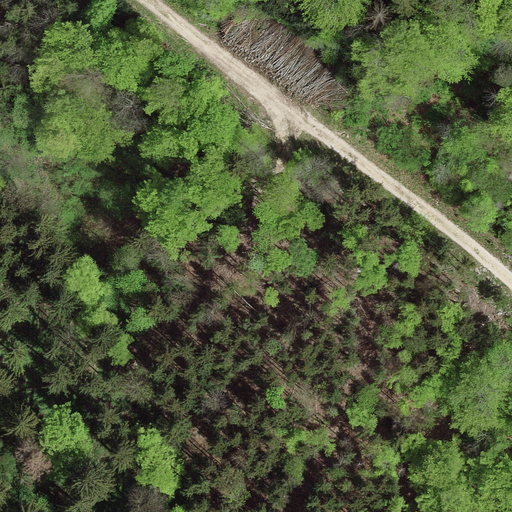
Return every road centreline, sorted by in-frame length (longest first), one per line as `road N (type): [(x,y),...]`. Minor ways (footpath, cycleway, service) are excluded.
road 1 (track): [(146,0),(511,286)]
road 2 (track): [(245,74),(396,101)]
